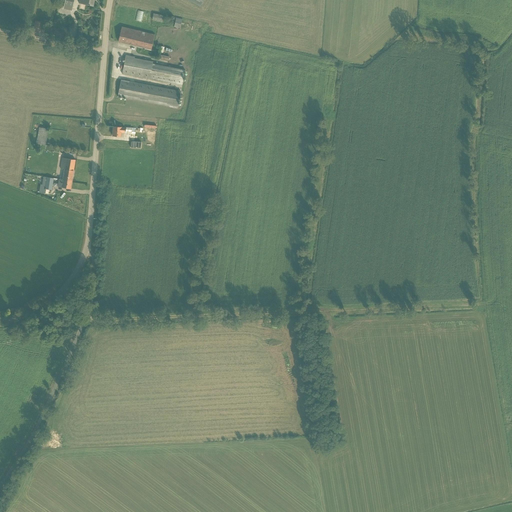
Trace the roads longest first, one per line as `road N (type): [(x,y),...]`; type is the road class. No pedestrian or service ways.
road 1 (track): [(85,319),(484,305)]
road 2 (unclassified): [(0,485),(34,433),(90,307),(94,270),(86,248)]
road 3 (tertiary): [(104,48),(86,248)]
